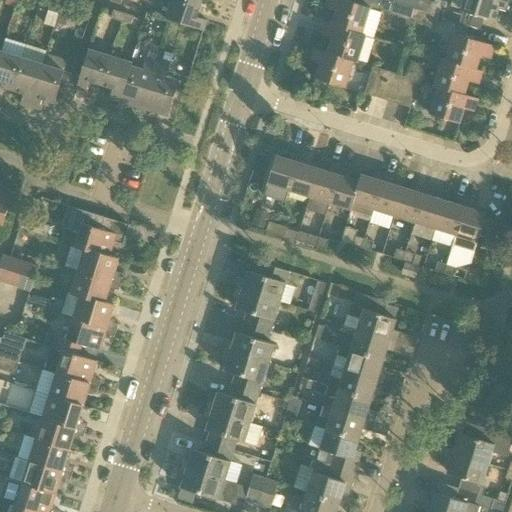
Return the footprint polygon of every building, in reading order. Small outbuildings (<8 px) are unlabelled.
[(197,18),(201,6),(180,0),(171,0),(166,19),(204,31),(207,21),(197,18)] [(362,34),(366,35),(374,38),(382,13),(370,9),(371,8),(346,0),(331,0),(329,8),(337,11),(333,25),(362,34)] [(417,10),(419,0),(394,0),(393,2),(417,10)] [(438,0),(435,0),(435,2),(427,0),(419,0),(417,10),(439,17),(443,2),(438,0)] [(500,0),(465,0),(463,8),(462,11),(494,21),(498,9),(504,11),(507,2),(500,0)] [(56,22),(62,5),(51,2),(49,11),(46,19),(56,22)] [(413,21),(417,10),(393,2),(390,14),(413,21)] [(69,17),(71,9),(72,8),(62,5),(56,22),(57,22),(57,23),(66,26),(69,17)] [(123,22),(126,14),(114,10),(111,19),(123,22)] [(435,28),(439,17),(417,10),(413,21),(435,28)] [(126,14),(123,22),(132,25),(134,16),(126,14)] [(357,63),(358,62),(366,35),(362,34),(333,25),(326,23),(326,24),(328,25),(324,36),(332,38),(328,52),(354,61),(354,62),(357,63)] [(477,70),(477,69),(481,56),(489,58),(493,46),(455,34),(447,60),(477,70)] [(354,61),(328,52),(314,48),(314,49),(316,50),(312,61),(321,64),(316,79),(346,88),(354,62),(354,61)] [(104,85),(112,57),(89,50),(77,88),(87,91),(91,81),(104,85)] [(13,90),(23,58),(2,52),(0,58),(0,90),(1,86),(13,90)] [(123,102),(134,68),(131,67),(132,63),(112,57),(104,85),(113,88),(110,98),(123,102)] [(30,106),(43,65),(23,58),(13,90),(24,93),(21,104),(30,106)] [(145,109),(160,63),(146,58),(143,70),(134,68),(123,102),(145,109)] [(447,60),(443,59),(434,87),(438,88),(439,87),(465,95),(469,81),(477,83),(481,71),(477,69),(477,70),(447,60)] [(166,77),(169,66),(160,63),(145,109),(168,116),(179,81),(166,77)] [(55,103),(65,71),(43,65),(30,106),(39,109),(43,99),(55,103)] [(382,79),(385,71),(373,67),(370,76),(365,93),(376,97),(382,79)] [(389,101),(397,74),(385,71),(382,79),(376,97),(389,101)] [(405,86),(408,78),(397,74),(389,101),(400,105),(405,86)] [(405,86),(400,105),(411,108),(419,82),(408,78),(405,86)] [(477,98),(465,95),(439,87),(438,88),(430,114),(460,123),(465,108),(473,111),(477,98)] [(289,190),(300,156),(291,153),(289,160),(276,156),(264,195),(286,202),(290,191),(289,190)] [(310,197),(319,169),(307,165),(309,159),(300,156),(289,190),(290,191),(310,197)] [(331,203),(341,169),(332,166),(330,173),(319,169),(310,197),(311,197),(307,209),(326,215),(330,203),(331,203)] [(352,210),(354,203),(353,203),(362,175),(361,175),(359,182),(348,178),(350,171),(341,169),(331,203),(352,210)] [(354,203),(374,209),(385,175),(376,172),(374,179),(362,175),(353,203),(354,203)] [(395,216),(404,188),(392,184),(394,178),(385,175),(374,209),(395,216)] [(0,176),(0,223),(4,225),(14,191),(1,187),(0,183),(0,179),(1,177),(0,176)] [(416,222),(426,188),(417,185),(415,192),(404,188),(395,216),(416,222)] [(436,228),(445,201),(433,197),(435,190),(426,188),(416,222),(436,228)] [(457,235),(467,200),(459,198),(457,204),(445,201),(436,228),(457,235)] [(485,218),(486,217),(487,214),(474,210),(476,203),(467,200),(457,235),(454,245),(475,252),(480,234),(485,236),(482,245),(495,250),(504,224),(485,218)] [(110,257),(110,256),(113,244),(119,243),(124,244),(129,225),(77,209),(70,230),(80,233),(75,247),(84,250),(85,249),(110,257)] [(256,212),(252,225),(266,229),(270,217),(256,212)] [(45,224),(34,221),(23,218),(20,230),(41,236),(45,224)] [(276,234),(278,225),(269,222),(266,231),(276,234)] [(276,234),(285,237),(288,228),(278,225),(276,234)] [(365,239),(356,236),(357,230),(346,226),(344,233),(341,242),(362,248),(365,239)] [(317,247),(320,238),(311,235),(308,244),(317,247)] [(326,250),(329,240),(320,238),(317,247),(326,250)] [(362,248),(371,251),(374,242),(365,239),(362,248)] [(85,249),(84,250),(78,270),(121,284),(123,278),(119,276),(115,272),(119,258),(110,256),(110,257),(85,249)] [(403,261),(406,252),(397,249),(394,258),(403,261)] [(403,261),(412,264),(415,255),(406,252),(403,261)] [(16,259),(11,258),(3,255),(0,264),(0,280),(8,283),(16,259)] [(19,287),(27,263),(16,259),(8,283),(19,287)] [(445,274),(447,265),(438,262),(435,271),(445,274)] [(39,267),(27,263),(19,287),(31,291),(39,267)] [(280,302),(289,272),(263,264),(259,274),(248,271),(246,280),(239,278),(235,288),(280,302)] [(416,278),(419,268),(405,264),(402,273),(416,278)] [(445,274),(454,277),(456,268),(447,265),(445,274)] [(105,303),(106,302),(109,290),(115,289),(119,291),(121,284),(78,270),(71,294),(80,296),(81,295),(105,303)] [(326,283),(318,281),(309,310),(317,313),(326,283)] [(271,332),(280,302),(235,288),(232,298),(239,300),(236,309),(247,313),(244,324),(271,332)] [(382,315),(386,302),(357,293),(350,315),(361,319),(357,329),(396,341),(399,332),(393,330),(397,319),(382,315)] [(81,295),(80,296),(74,317),(117,331),(119,324),(115,323),(111,319),(115,305),(106,302),(105,303),(81,295)] [(58,336),(54,348),(63,351),(63,353),(78,357),(78,356),(82,344),(101,350),(105,337),(110,335),(115,337),(117,331),(74,317),(67,339),(58,336)] [(268,342),(271,332),(244,324),(241,334),(237,333),(234,342),(227,340),(224,350),(269,363),(275,345),(268,342)] [(315,339),(325,342),(329,328),(319,325),(315,339)] [(393,351),(396,341),(357,329),(354,340),(343,337),(341,346),(384,359),(387,349),(393,351)] [(20,345),(22,338),(6,333),(4,340),(20,345)] [(22,350),(2,344),(0,342),(0,355),(19,362),(22,350)] [(381,370),(384,359),(341,346),(338,355),(348,359),(345,369),(384,381),(387,372),(381,370)] [(45,370),(56,374),(99,388),(101,381),(97,379),(93,375),(97,362),(78,356),(78,357),(63,353),(63,351),(54,348),(52,348),(45,370)] [(263,383),(269,363),(224,350),(221,359),(228,362),(225,371),(236,374),(233,385),(259,393),(262,382),(263,383)] [(0,369),(15,374),(19,362),(0,355),(0,369)] [(342,380),(331,377),(328,386),(372,399),(375,389),(381,391),(384,381),(345,369),(342,380)] [(384,389),(402,394),(408,376),(389,371),(384,389)] [(97,393),(99,388),(56,374),(50,396),(83,406),(87,393),(93,392),(97,393)] [(321,374),(318,383),(321,383),(328,386),(331,377),(321,374)] [(256,404),(259,393),(233,385),(229,395),(218,392),(215,401),(208,399),(205,409),(251,423),(256,404)] [(328,386),(325,395),(336,399),(333,409),(372,421),(375,411),(369,409),(372,399),(328,386)] [(80,419),(83,406),(50,396),(43,417),(86,431),(88,424),(83,423),(80,419)] [(316,426),(327,430),(327,428),(360,439),(363,429),(369,431),(372,421),(333,409),(322,406),(319,417),(316,426)] [(244,442),(251,423),(205,409),(202,419),(209,421),(207,430),(211,432),(207,442),(234,450),(237,440),(244,442)] [(84,437),(86,431),(43,417),(36,440),(70,450),(74,437),(79,436),(84,437)] [(325,463),(356,472),(362,452),(356,450),(360,439),(327,428),(327,430),(321,450),(328,452),(325,463)] [(456,453),(489,464),(492,452),(508,457),(511,443),(511,436),(486,428),(482,440),(462,434),(456,453)] [(66,462),(70,450),(36,440),(29,461),(72,474),(74,468),(70,466),(66,462)] [(230,461),(234,450),(207,442),(204,453),(193,450),(190,459),(183,457),(180,466),(225,480),(231,462),(230,461)] [(482,484),(489,464),(456,453),(450,474),(462,478),(459,488),(484,496),(486,489),(482,484)] [(356,472),(325,463),(314,460),(310,472),(313,473),(307,493),(340,503),(343,492),(349,493),(356,472)] [(70,480),(72,474),(29,461),(23,483),(56,494),(60,480),(66,479),(70,480)] [(219,500),(225,480),(180,466),(177,477),(184,479),(181,488),(196,492),(219,500)] [(258,504),(266,480),(253,476),(250,486),(246,500),(258,504)] [(52,506),(56,494),(23,483),(8,479),(2,500),(39,511),(60,511),(61,511),(56,510),(52,506)] [(271,508),(278,484),(266,480),(258,504),(271,508)] [(241,485),(237,497),(246,500),(250,486),(241,485)] [(181,488),(177,499),(192,504),(196,492),(181,488)] [(478,511),(484,496),(459,488),(457,493),(441,488),(437,490),(436,493),(435,493),(429,511),(430,511),(478,511)] [(336,511),(340,503),(307,493),(301,511),(336,511)] [(504,510),(506,503),(494,499),(492,507),(504,510)] [(39,511),(2,500),(0,506),(0,511),(39,511)]
